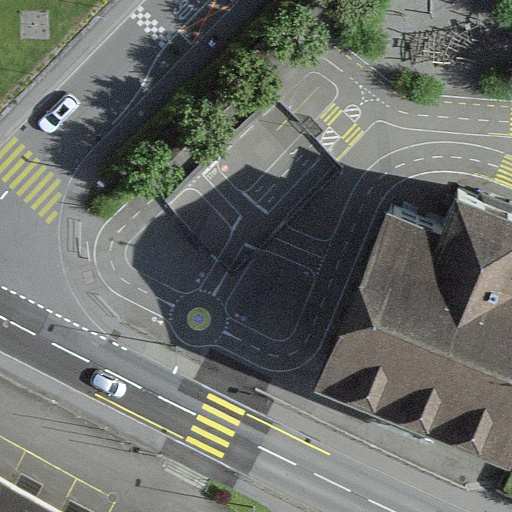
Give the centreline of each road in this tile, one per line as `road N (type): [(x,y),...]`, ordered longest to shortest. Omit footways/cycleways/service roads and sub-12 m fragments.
road 1 (tertiary): [(0,317),(388,511)]
road 2 (residential): [(195,0),(0,202)]
